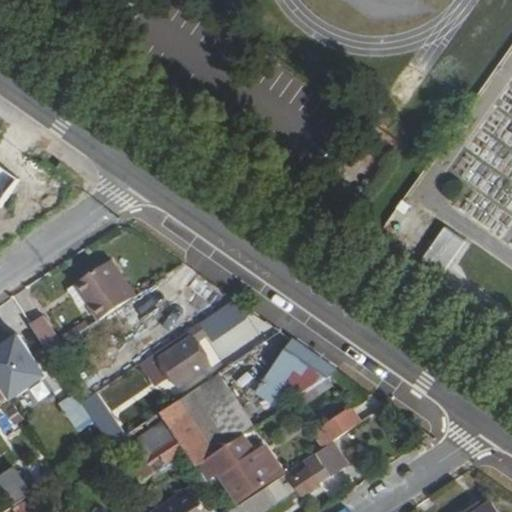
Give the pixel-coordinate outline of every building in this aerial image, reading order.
[(455,261),(470,240),(448,224),(433,246),(455,261)] [(83,297),(99,321),(136,297),(112,262),(81,283),(87,294),(83,297)] [(76,287),(83,297),(87,294),(81,283),(76,287)] [(31,326),(51,355),(64,346),(44,317),(31,326)] [(0,380),(4,387),(15,379),(31,402),(53,386),(35,361),(27,366),(4,332),(0,334),(0,380)] [(159,360),(179,389),(210,368),(190,339),(159,360)] [(291,341),(255,391),(272,403),(285,386),(300,397),(337,373),(291,341)] [(167,422),(187,452),(197,466),(216,453),(215,452),(241,434),(252,427),(219,376),(162,414),(167,422)] [(63,406),(90,445),(105,435),(83,403),(78,396),(63,406)] [(83,403),(105,435),(111,443),(113,447),(123,439),(93,396),(83,403)] [(357,408),(332,424),(341,438),(366,421),(357,408)] [(137,442),(145,455),(133,464),(144,481),(187,452),(167,422),(137,442)] [(216,453),(197,466),(206,481),(219,472),(240,502),(283,474),(265,447),(254,455),(242,436),(216,453)] [(288,473),(304,496),(321,484),(319,482),(342,467),(329,446),(288,473)] [(265,489),(230,511),(260,511),(274,503),(298,487),(288,473),(265,489)] [(0,484),(0,492),(12,510),(25,501),(9,478),(0,484)] [(159,511),(208,511),(193,489),(159,511)] [(20,511),(40,511),(33,498),(17,507),(20,511)]
